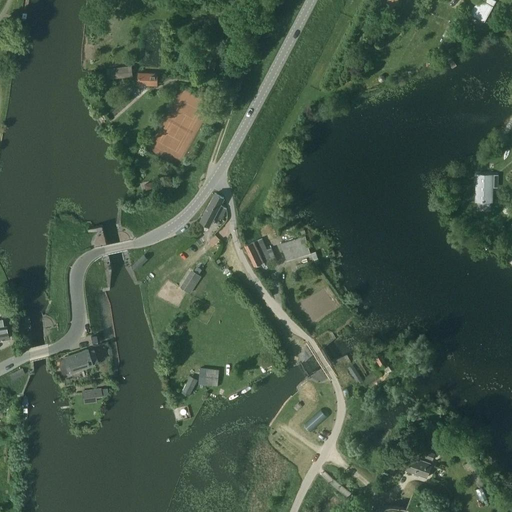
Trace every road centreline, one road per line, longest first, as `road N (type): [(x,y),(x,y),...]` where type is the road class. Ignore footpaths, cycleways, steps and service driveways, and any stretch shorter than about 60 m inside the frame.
road 1 (tertiary): [(0,371),(72,337),(76,275),(88,257),(147,241),(191,209),(311,0)]
road 2 (track): [(216,176),(249,272),(328,366),(341,397),(335,434),(295,511)]
